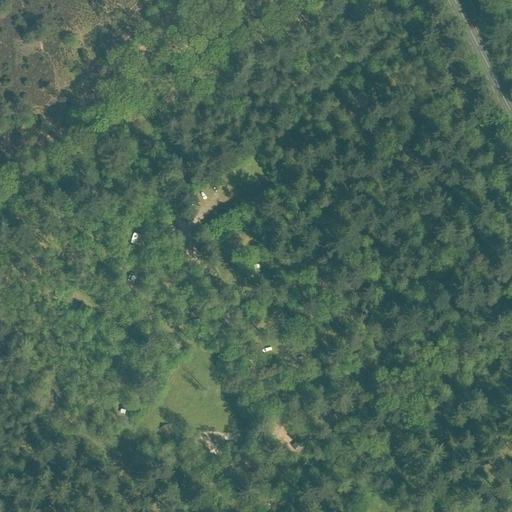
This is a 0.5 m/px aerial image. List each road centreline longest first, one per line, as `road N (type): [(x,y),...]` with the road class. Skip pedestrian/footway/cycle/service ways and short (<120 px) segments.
road 1 (track): [(333,0),(133,120),(275,419),(268,446),(172,502),(106,505),(83,456),(84,420),(160,296)]
road 2 (track): [(0,203),(133,120)]
road 3 (primary): [(511,119),(452,0)]
